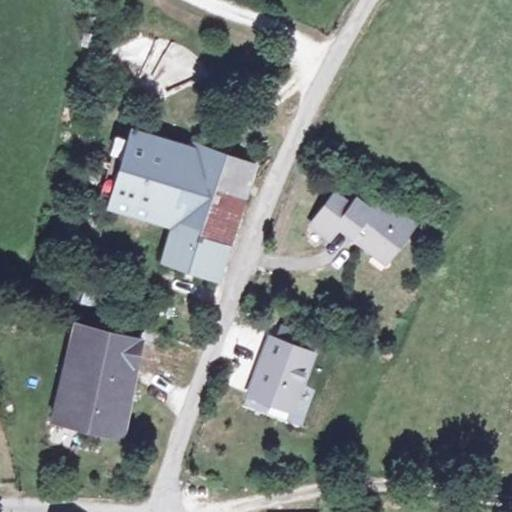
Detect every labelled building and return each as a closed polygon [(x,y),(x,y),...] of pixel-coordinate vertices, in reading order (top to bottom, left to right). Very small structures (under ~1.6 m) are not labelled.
[(163,230),(187,153),(127,135),(108,212),(163,230)] [(216,284),(225,258),(248,171),(187,153),(163,230),(171,233),(161,269),(216,284)] [(333,193),(310,222),(324,235),(335,222),(372,251),(377,246),(386,254),(410,225),(383,202),(374,213),(354,198),(347,206),(333,193)] [(152,365),(158,340),(139,333),(135,344),(66,334),(55,389),(48,421),(114,433),(120,404),(129,363),(152,365)] [(310,354),(267,337),(244,390),(288,409),(310,354)]
